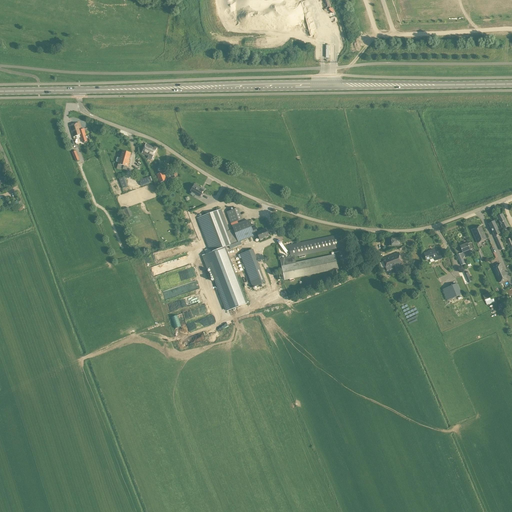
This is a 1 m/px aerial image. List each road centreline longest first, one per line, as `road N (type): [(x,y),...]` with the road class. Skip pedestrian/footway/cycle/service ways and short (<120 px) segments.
road 1 (unclassified): [(79,90),(90,115),(162,144),(244,194),(336,225),(415,229),(511,196)]
road 2 (primary): [(79,90),(511,83)]
